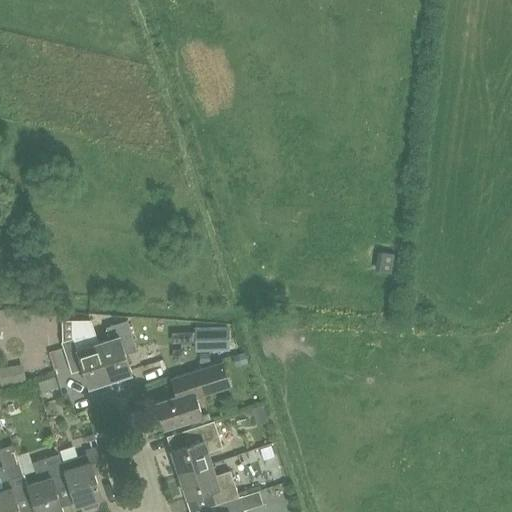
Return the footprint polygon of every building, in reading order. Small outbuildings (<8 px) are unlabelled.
[(375,253),(375,267),(389,268),(389,253),(375,253)] [(109,339),(98,342),(97,342),(109,379),(131,372),(122,347),(134,343),(127,320),(105,327),(109,339)] [(88,386),(109,379),(97,342),(98,342),(91,322),(71,321),(70,338),(60,341),(68,364),(79,360),(88,386)] [(229,326),(207,326),(208,351),(230,350),(229,326)] [(244,352),(232,356),(235,367),(247,363),(244,352)] [(200,353),(200,363),(210,363),(209,353),(200,353)] [(165,428),(202,416),(196,398),(230,387),(221,361),(176,375),(182,393),(156,401),(165,428)] [(0,378),(1,385),(16,382),(13,365),(0,367),(0,378)] [(52,372),(36,377),(41,392),(57,387),(52,372)] [(213,421),(190,428),(195,442),(171,449),(179,474),(213,463),(209,451),(222,446),(213,421)] [(86,454),(61,463),(63,470),(67,482),(74,503),(75,506),(80,504),(82,508),(85,509),(95,505),(97,503),(96,499),(101,497),(93,475),(106,470),(97,446),(85,451),(86,454)] [(0,455),(4,468),(0,469),(0,511),(19,511),(15,500),(30,495),(27,486),(23,474),(22,474),(15,455),(12,447),(0,450),(0,455)] [(40,481),(27,486),(30,495),(35,511),(58,511),(61,511),(60,507),(53,487),(67,482),(63,470),(61,463),(59,459),(58,455),(47,458),(37,462),(33,463),(40,481)] [(211,490),(215,503),(239,495),(231,471),(217,475),(213,463),(179,474),(187,498),(211,490)] [(244,511),(244,509),(247,508),(243,494),(239,495),(215,503),(218,511),(244,511)]
